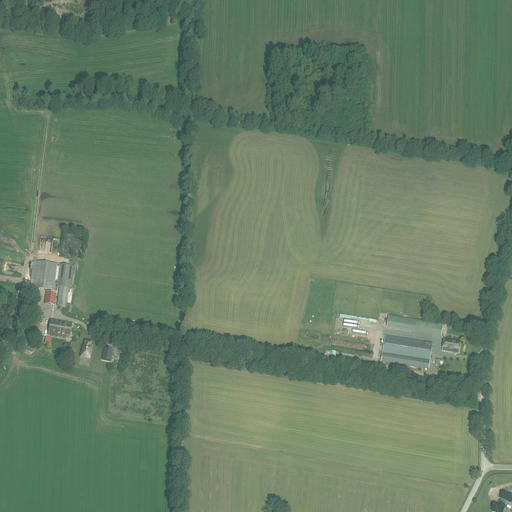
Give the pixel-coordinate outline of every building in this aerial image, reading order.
[(55,291),(56,285),(57,285),(57,287),(59,287),(57,306),(65,307),(68,286),(71,286),(74,266),(33,261),(30,288),(46,290),(44,304),(54,306),(56,293),(52,293),(53,291),(55,291)] [(441,337),(443,324),(389,316),(387,328),(441,337)] [(70,331),(72,323),(50,320),(49,327),(70,331)] [(36,341),(38,329),(21,326),(19,338),(36,341)] [(69,338),(70,331),(49,327),(48,335),(69,338)] [(433,343),(385,336),(381,362),(429,369),(433,343)] [(459,353),(460,341),(444,338),(442,351),(459,353)] [(91,352),(91,349),(90,346),(91,342),(85,341),(84,345),(82,347),(82,350),(81,350),(80,357),(90,359),(91,352)] [(104,349),(102,360),(110,362),(112,350),(104,349)] [(505,505),(499,503),(498,504),(495,502),(491,510),(492,511),(503,511),(505,508),(504,507),(505,505)]
